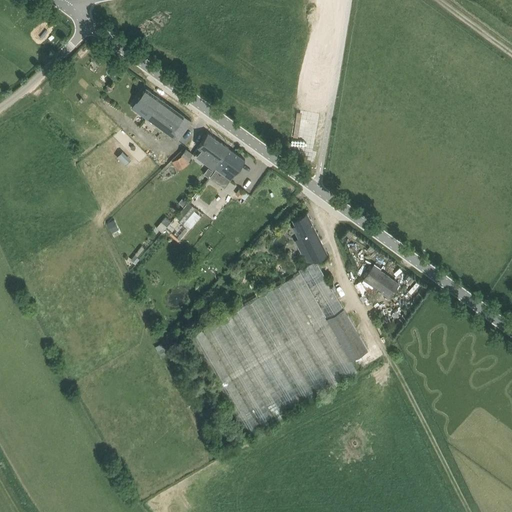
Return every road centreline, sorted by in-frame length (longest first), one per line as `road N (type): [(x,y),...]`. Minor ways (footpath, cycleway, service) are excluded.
road 1 (tertiary): [(511,332),(88,25)]
road 2 (track): [(465,511),(350,280),(315,189)]
road 3 (unclassified): [(88,25),(0,108)]
